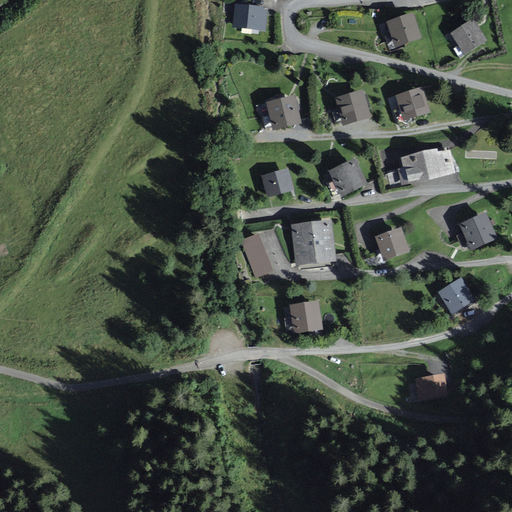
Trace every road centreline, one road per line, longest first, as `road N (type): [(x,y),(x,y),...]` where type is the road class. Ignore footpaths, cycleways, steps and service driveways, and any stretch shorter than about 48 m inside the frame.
road 1 (residential): [(348,0),(297,5),(289,24),(302,42),(511,94)]
road 2 (unclassified): [(273,352),(88,386),(0,370)]
road 3 (residential): [(511,184),(249,217)]
road 4 (residential): [(511,116),(392,134),(259,137)]
road 5 (unclassified): [(511,416),(437,419),(376,406),(273,352)]
road 6 (residential): [(511,294),(468,325),(426,341),(273,352)]
